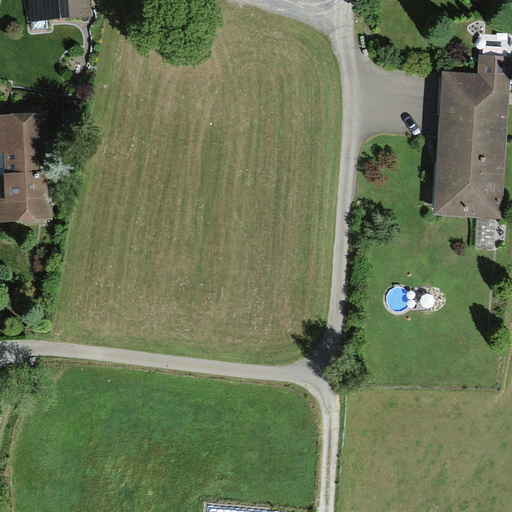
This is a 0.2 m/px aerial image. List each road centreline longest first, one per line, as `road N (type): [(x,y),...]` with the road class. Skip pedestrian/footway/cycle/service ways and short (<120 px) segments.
road 1 (residential): [(334,376),(354,108),(349,0)]
road 2 (residential): [(0,348),(334,376)]
road 3 (residential): [(334,376),(328,511)]
